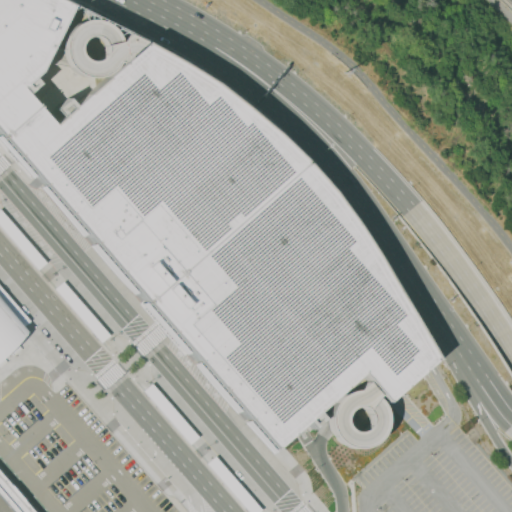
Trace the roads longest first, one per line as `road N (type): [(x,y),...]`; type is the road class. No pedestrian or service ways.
road 1 (secondary): [(0,171),(297,511)]
road 2 (secondary): [(453,337),(350,185),(306,135),(179,33)]
road 3 (secondary): [(0,250),(226,511)]
road 4 (secondary): [(411,209),(361,151),(259,65),(213,35),(179,33)]
road 5 (secondary): [(511,350),(411,209)]
